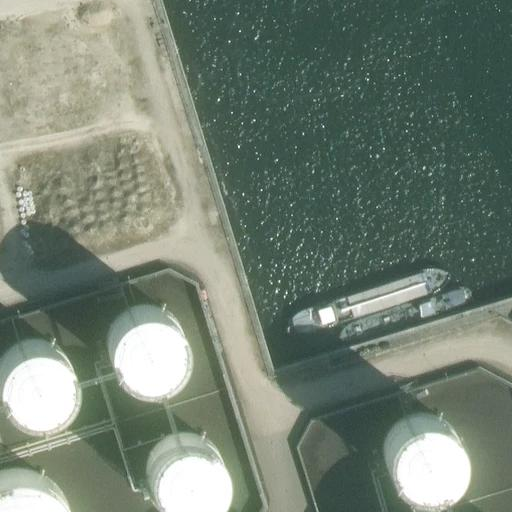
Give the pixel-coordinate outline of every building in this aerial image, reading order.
[(93,99),(93,87),(89,75),(82,65),(71,58),(59,55),(47,56),(35,60),(26,69),(20,80),(18,92),(19,104),(25,115),(34,124),(46,129),(58,130),(70,127),(81,121),(89,111),(93,99)] [(182,354),(182,342),(178,330),(170,320),(160,313),(148,310),(136,311),(125,315),(115,323),(109,334),(106,346),(108,358),(113,370),(122,379),(134,384),(146,385),(159,383),(169,376),(177,366),(182,354)] [(71,388),(71,376),(67,364),(60,354),(49,347),(37,344),(25,345),(13,349),(4,358),(0,365),(0,397),(3,404),(12,413),(24,418),(36,419),(48,416),(59,410),(67,400),(71,388)] [(459,462),(459,450),(455,438),(448,428),(438,421),(426,418),(413,418),(402,423),(392,431),(386,442),(383,454),(385,466),(391,478),(400,486),(411,492),(424,493),(436,490),(447,484),(455,474),(459,462)] [(222,483),(222,471),(219,459),(211,449),(201,442),(189,439),(177,439),(165,444),(156,452),(150,462),(147,474),(149,487),(154,498),(163,507),(173,511),(195,511),(199,511),(210,505),(218,495),(222,483)] [(0,511),(66,511),(64,504),(54,490),(40,479),(23,474),(5,474),(0,476),(0,511)]
